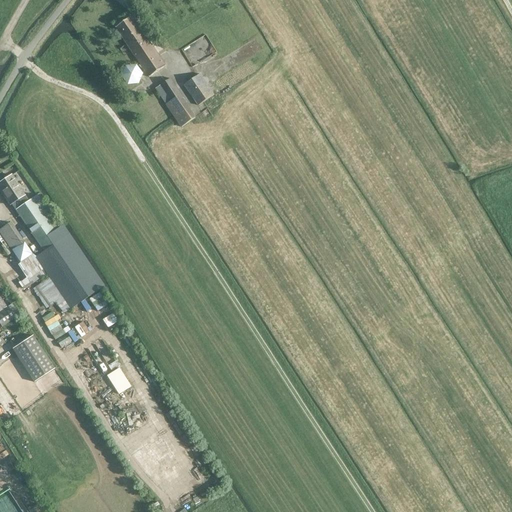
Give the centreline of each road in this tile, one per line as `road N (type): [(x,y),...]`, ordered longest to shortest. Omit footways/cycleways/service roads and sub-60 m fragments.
road 1 (track): [(369,511),(109,111),(0,45)]
road 2 (unclassified): [(0,99),(67,0)]
